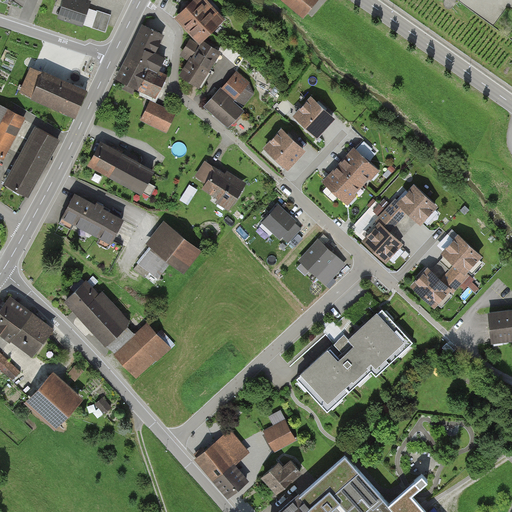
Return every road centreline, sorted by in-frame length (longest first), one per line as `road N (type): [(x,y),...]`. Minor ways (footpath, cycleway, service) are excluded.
road 1 (residential): [(171,444),(368,262)]
road 2 (residential): [(2,271),(171,444)]
road 3 (tertiary): [(112,58),(27,228)]
road 4 (residential): [(236,140),(176,92),(178,29),(140,2)]
road 5 (tertiary): [(511,103),(364,0)]
